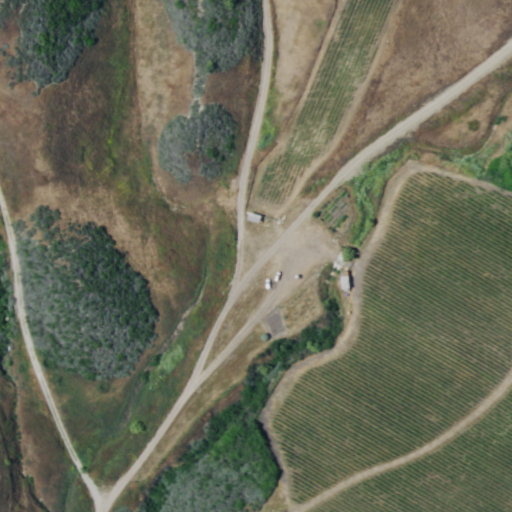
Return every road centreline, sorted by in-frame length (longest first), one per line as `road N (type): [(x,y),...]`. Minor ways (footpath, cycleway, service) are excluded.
road 1 (residential): [(66,511),(81,473),(118,441),(145,382),(200,300),(232,193)]
road 2 (residential): [(38,511),(28,486),(0,230)]
road 3 (residential): [(232,193),(249,142),(250,0)]
